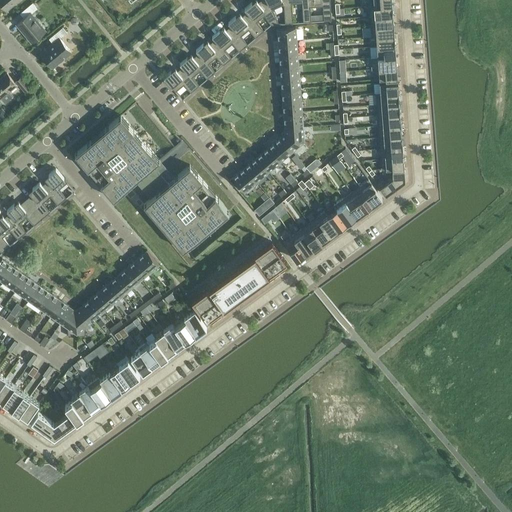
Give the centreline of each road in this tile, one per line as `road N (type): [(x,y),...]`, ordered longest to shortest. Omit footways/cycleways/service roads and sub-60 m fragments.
road 1 (residential): [(404,0),(416,172),(409,195),(50,454),(0,419)]
road 2 (residential): [(44,142),(136,249)]
road 3 (residential): [(132,68),(218,171)]
